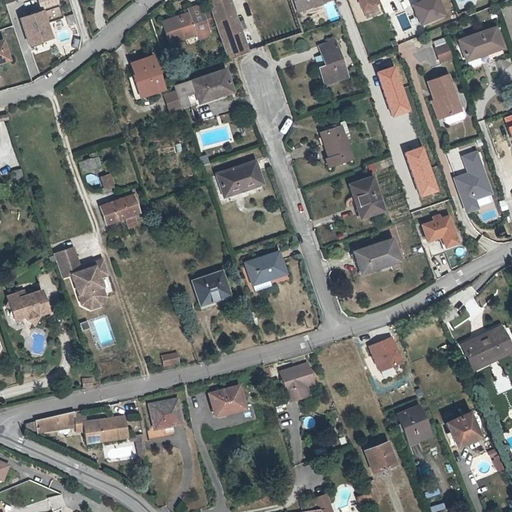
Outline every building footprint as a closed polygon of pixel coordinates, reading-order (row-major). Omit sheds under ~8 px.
[(208,0),(223,40),(242,34),(230,0),(208,0)] [(322,0),(293,0),(297,11),(324,3),(323,1),(322,0)] [(356,0),(361,12),(380,4),(378,0),(356,0)] [(418,0),(411,3),(420,27),(445,16),(438,0),(418,0)] [(188,13),(163,22),(170,44),(196,35),(197,37),(200,38),(208,36),(209,32),(200,6),(188,11),(188,13)] [(28,43),(50,36),(41,11),(20,18),(28,43)] [(458,15),(460,20),(469,16),(467,11),(458,15)] [(493,51),(503,48),(493,24),(454,39),(464,63),(493,51)] [(242,34),(223,40),(229,59),(234,57),(248,52),(242,34)] [(0,68),(1,69),(3,68),(7,67),(9,63),(8,59),(3,40),(0,40),(0,68)] [(336,72),(344,70),(334,41),(318,47),(325,67),(319,70),(325,85),(339,80),(336,72)] [(433,49),(437,62),(450,57),(445,44),(433,49)] [(506,55),(503,48),(493,51),(496,59),(506,55)] [(134,63),(139,78),(134,80),(139,95),(163,87),(153,57),(134,63)] [(395,65),(375,72),(390,118),(410,111),(395,65)] [(347,77),(344,70),(336,72),(339,80),(347,77)] [(176,93),(181,109),(199,102),(223,94),(224,96),(234,93),(226,71),(193,82),(174,89),(176,93)] [(446,125),(463,119),(464,116),(461,107),(459,108),(446,74),(425,82),(432,101),(435,100),(441,117),(443,123),(446,125)] [(163,87),(139,95),(141,99),(164,91),(163,87)] [(181,109),(176,93),(166,96),(172,112),(181,109)] [(435,100),(432,101),(428,103),(435,120),(441,117),(435,100)] [(319,133),(328,159),(324,160),(328,170),(352,162),(343,136),(348,134),(344,123),(324,129),(325,131),(319,133)] [(405,151),(416,190),(432,186),(422,147),(405,151)] [(82,172),(101,166),(97,156),(78,162),(82,172)] [(255,163),(222,175),(229,196),(262,185),(255,163)] [(104,192),(114,189),(109,173),(98,177),(104,192)] [(87,184),(99,182),(97,174),(85,176),(87,184)] [(229,196),(222,175),(218,176),(225,197),(229,196)] [(348,186),(352,197),(354,196),(361,216),(382,209),(371,178),(348,186)] [(140,212),(133,194),(100,206),(106,224),(140,212)] [(462,199),(466,209),(476,206),(472,195),(462,199)] [(476,206),(466,209),(468,216),(478,212),(476,206)] [(421,225),(427,242),(440,237),(444,248),(457,243),(448,216),(439,219),(438,215),(433,217),(434,221),(421,225)] [(398,261),(391,239),(353,252),(360,273),(398,261)] [(73,247),(54,253),(61,277),(71,274),(78,295),(81,294),(83,302),(91,306),(99,303),(103,296),(100,288),(102,287),(99,277),(109,274),(103,258),(93,262),(95,265),(89,267),(83,265),(80,266),(73,247)] [(286,274),(279,252),(245,264),(255,291),(271,286),(269,279),(286,274)] [(228,289),(222,271),(192,281),(200,306),(219,300),(217,293),(228,289)] [(6,295),(8,299),(6,304),(11,306),(15,317),(26,312),(27,316),(33,319),(37,317),(39,311),(49,307),(40,286),(24,293),(17,296),(15,291),(6,295)] [(81,294),(78,295),(81,304),(90,308),(101,305),(105,296),(102,287),(100,288),(103,296),(99,303),(91,306),(83,302),(81,294)] [(462,295),(467,300),(475,292),(470,287),(462,295)] [(449,302),(436,308),(442,322),(456,317),(449,302)] [(511,352),(499,327),(462,345),(471,367),(487,359),(488,362),(511,352)] [(389,337),(366,347),(377,372),(399,363),(389,337)] [(177,351),(160,355),(163,366),(179,362),(177,351)] [(299,387),(306,385),(313,383),(307,363),(280,371),(289,401),(302,397),(299,387)] [(83,386),(91,385),(90,377),(82,378),(83,386)] [(309,394),(306,385),(299,387),(302,397),(309,394)] [(246,409),(241,387),(211,394),(216,417),(246,409)] [(148,405),(153,428),(147,429),(150,442),(175,436),(173,426),(184,424),(179,398),(148,405)] [(425,436),(413,408),(393,416),(404,444),(425,436)] [(75,412),(36,421),(37,434),(76,430),(76,433),(84,432),(82,421),(86,420),(85,413),(76,414),(75,412)] [(464,414),(441,424),(451,448),(475,438),(464,414)] [(84,422),(87,445),(128,438),(125,415),(84,422)] [(143,434),(134,435),(139,460),(148,458),(143,434)] [(368,473),(395,463),(386,440),(359,451),(368,473)] [(0,481),(4,483),(11,465),(0,460),(0,481)] [(369,492),(373,501),(380,499),(373,480),(365,482),(369,492)] [(373,501),(369,492),(356,497),(361,509),(374,503),(373,501)] [(324,493),(314,497),(314,498),(319,509),(319,510),(329,506),(324,493)] [(52,505),(62,504),(61,495),(51,496),(52,505)]
